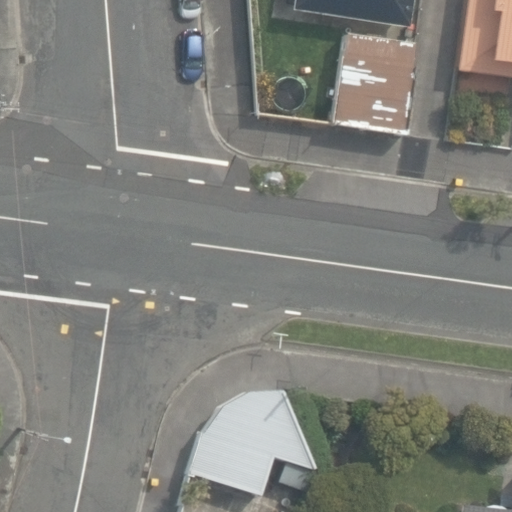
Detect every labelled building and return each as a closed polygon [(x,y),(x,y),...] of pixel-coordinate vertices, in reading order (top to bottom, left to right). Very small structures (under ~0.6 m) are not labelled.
[(291,0),(290,12),(403,29),(407,0),(291,0)] [(511,84),(511,92),(511,91),(511,0),(453,0),(443,65),(511,76),(511,84)] [(330,126),(400,135),(412,42),(342,32),(330,126)] [(268,108),(299,112),(303,81),(272,77),(268,108)] [(218,406),(199,433),(270,456),(312,472),(279,394),(246,391),(218,406)] [(270,456),(199,433),(186,475),(256,498),(270,456)] [(456,511),(511,511),(511,488),(509,509),(458,502),(456,511)]
